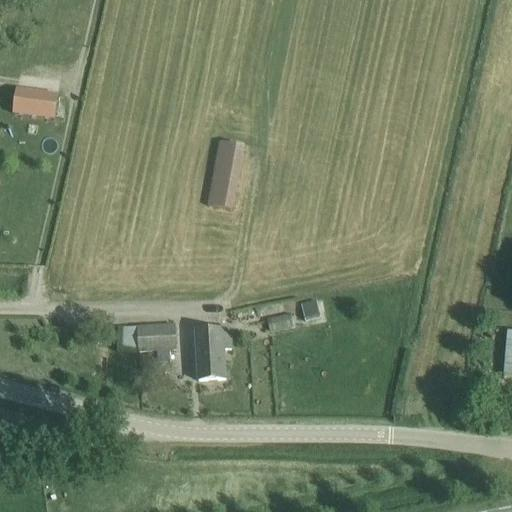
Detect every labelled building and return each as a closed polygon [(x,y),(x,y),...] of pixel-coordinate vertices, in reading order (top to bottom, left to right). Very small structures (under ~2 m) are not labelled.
[(17,89),(13,115),(55,121),(59,96),(17,89)] [(218,143),(207,208),(230,212),(242,147),(218,143)] [(301,307),(306,324),(321,319),(316,302),(301,307)] [(291,316),(268,321),(270,333),(294,327),(291,316)] [(119,331),(119,337),(120,349),(140,353),(174,351),(173,326),(137,328),(138,329),(119,331)] [(198,332),(198,363),(199,383),(226,381),(225,351),(232,351),(231,331),(198,332)]
